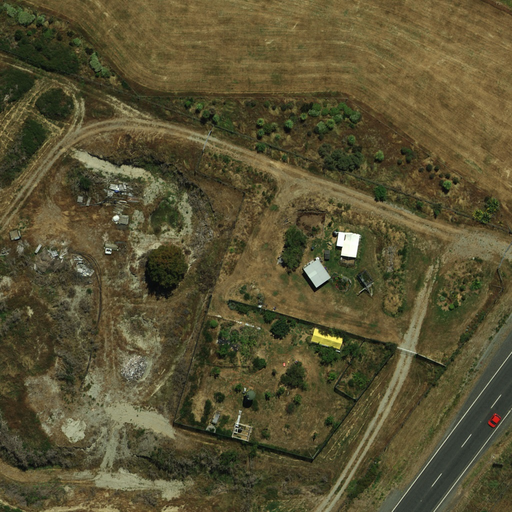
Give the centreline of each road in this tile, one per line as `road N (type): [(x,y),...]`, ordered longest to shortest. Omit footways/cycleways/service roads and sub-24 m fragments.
road 1 (track): [(511,270),(448,247),(388,407),(316,511)]
road 2 (primary): [(409,511),(511,373)]
